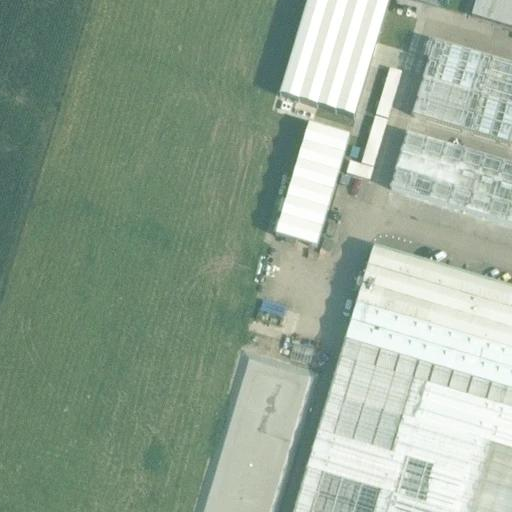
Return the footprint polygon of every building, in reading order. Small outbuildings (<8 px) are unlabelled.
[(372,0),(309,0),(280,99),(354,121),(389,5),(372,0)] [(511,0),(477,0),(472,18),(511,30),(511,0)] [(511,148),(511,67),(435,45),(413,119),(511,148)] [(309,127),(276,239),(316,251),(350,139),(309,127)] [(511,168),(407,137),(391,192),(511,228),(511,168)] [(511,511),(511,292),(373,251),(295,511),(511,511)]
